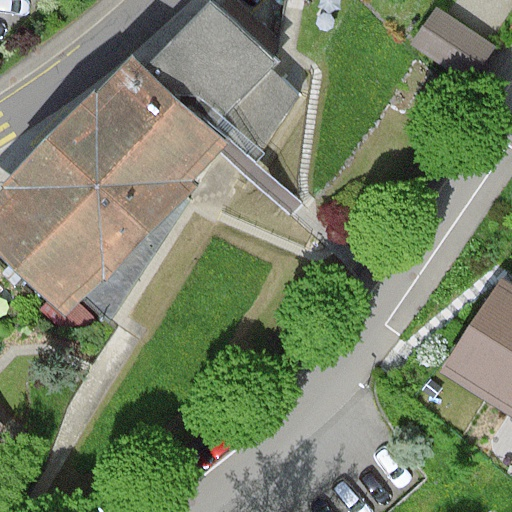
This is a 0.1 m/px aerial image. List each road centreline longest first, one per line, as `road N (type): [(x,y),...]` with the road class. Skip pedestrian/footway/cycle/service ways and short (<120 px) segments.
road 1 (residential): [(511,129),(358,343),(175,511)]
road 2 (residential): [(0,121),(94,62),(159,0)]
